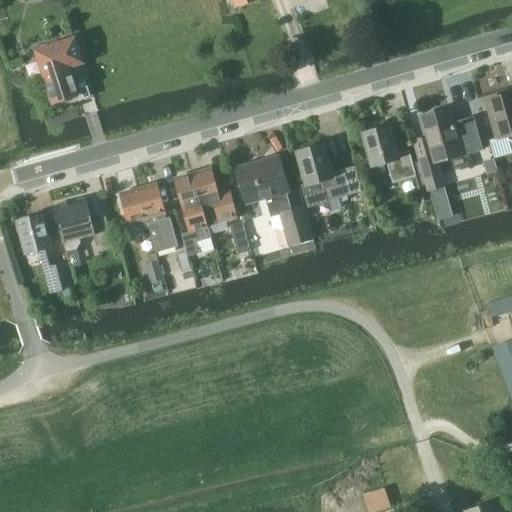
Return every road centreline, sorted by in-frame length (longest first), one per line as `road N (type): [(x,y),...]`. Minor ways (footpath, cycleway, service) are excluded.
road 1 (tertiary): [(0,184),(511,36)]
road 2 (residential): [(41,370),(289,308),(329,307)]
road 3 (residential): [(419,424),(385,345),(357,317),(329,307)]
road 4 (residential): [(41,370),(0,250)]
